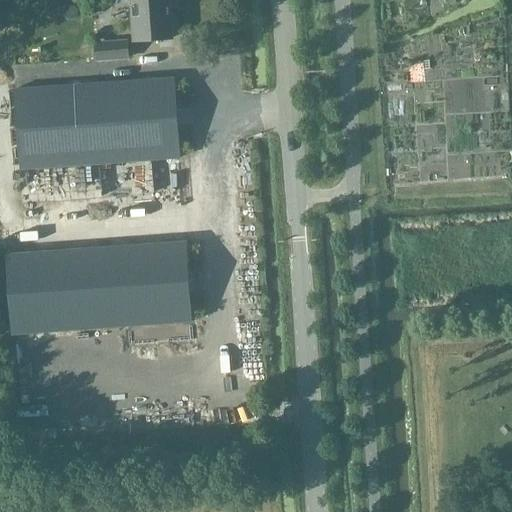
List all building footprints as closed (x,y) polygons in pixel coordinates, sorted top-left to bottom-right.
[(131,0),(135,41),(171,39),(168,0),(131,0)] [(96,60),(128,58),(127,42),(95,44),(96,60)] [(447,154),(447,70),(414,70),(414,84),(411,84),(411,110),(387,110),(386,141),(419,141),(419,162),(495,162),(495,141),(463,141),(463,154),(447,154)] [(20,169),(180,158),(174,78),(14,89),(20,169)] [(232,139),(235,165),(247,164),(245,138),(232,139)] [(12,334),(192,322),(186,242),(6,254),(12,334)]
